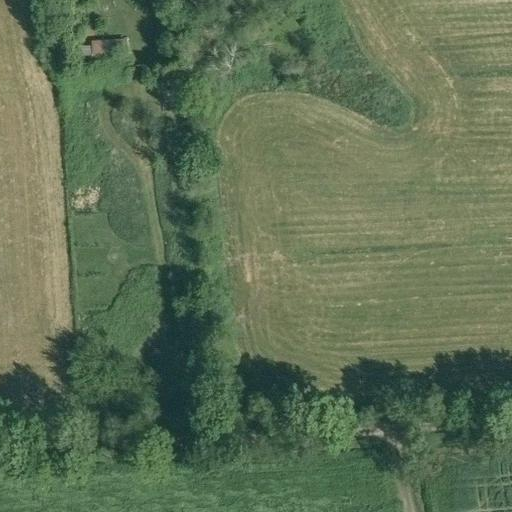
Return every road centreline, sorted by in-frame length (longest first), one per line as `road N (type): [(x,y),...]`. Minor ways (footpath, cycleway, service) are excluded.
road 1 (track): [(0,452),(511,426)]
road 2 (track): [(222,440),(170,298),(139,81)]
